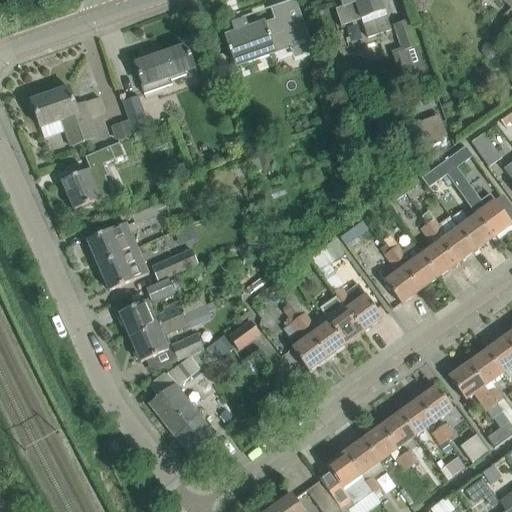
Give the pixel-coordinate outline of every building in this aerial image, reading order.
[(392,29),(381,0),(338,0),(342,8),(336,10),(342,27),(361,20),(367,38),(392,29)] [(511,0),(501,0),(511,9),(511,0)] [(235,34),(225,38),(235,65),(299,43),(285,4),(270,9),(274,20),(248,30),(245,22),(232,27),(235,34)] [(408,77),(425,70),(405,22),(394,27),(403,50),(398,53),(408,77)] [(194,69),(193,66),(186,47),(135,65),(142,86),(141,87),(144,95),(186,81),(184,73),(194,69)] [(68,88),(30,101),(40,129),(72,118),(76,128),(64,132),(70,147),(96,138),(84,104),(75,107),(68,88)] [(149,129),(137,97),(122,102),(134,134),(149,129)] [(505,127),(511,122),(511,110),(499,120),(505,127)] [(471,143),(488,168),(502,158),(484,134),(471,143)] [(123,144),(101,154),(105,162),(127,153),(123,144)] [(464,148),(440,166),(447,175),(471,209),(477,217),(493,239),(511,225),(490,195),(480,202),(456,169),(471,158),(464,148)] [(74,212),(92,204),(99,201),(92,183),(107,177),(102,166),(87,172),(87,171),(61,182),(74,212)] [(440,166),(422,179),(429,189),(447,175),(440,166)] [(399,186),(405,195),(417,187),(411,178),(399,186)] [(395,202),(405,195),(399,186),(389,193),(395,202)] [(130,211),(135,225),(157,215),(156,212),(173,204),(168,195),(152,202),(151,202),(130,211)] [(428,212),(421,217),(427,226),(456,266),(474,252),(458,231),(453,223),(449,218),(438,226),(428,212)] [(477,217),(458,231),(474,252),(493,239),(477,217)] [(137,252),(130,238),(124,224),(87,241),(99,269),(137,252)] [(427,226),(421,230),(428,241),(426,243),(431,250),(423,256),(438,279),(456,266),(427,226)] [(268,278),(287,270),(272,234),(253,243),(268,278)] [(334,241),(310,258),(319,272),(329,265),(343,255),(344,255),(335,243),(334,241)] [(397,247),(391,252),(419,292),(438,279),(423,256),(414,244),(401,253),(397,247)] [(158,282),(197,264),(191,250),(152,268),(158,282)] [(147,276),(142,265),(137,252),(99,269),(109,292),(147,276)] [(392,268),(381,275),(387,283),(385,284),(389,289),(401,306),(419,292),(391,252),(384,257),(392,268)] [(175,293),(169,280),(147,290),(153,303),(175,293)] [(342,289),(335,294),(337,297),(363,333),(382,319),(370,303),(357,285),(345,294),(342,289)] [(131,342),(207,308),(202,297),(180,306),(180,305),(154,317),(147,302),(119,314),(131,342)] [(337,297),(319,310),(323,316),(345,346),(363,333),(337,297)] [(162,338),(190,326),(191,330),(213,320),(207,308),(131,342),(140,364),(168,352),(162,338)] [(305,315),(299,320),(327,359),(345,346),(323,316),(312,325),(305,315)] [(301,343),(292,350),(308,373),(327,359),(299,320),(292,325),(299,334),(296,336),(301,343)] [(260,336),(250,323),(229,339),(238,351),(260,336)] [(171,347),(178,363),(204,351),(197,336),(171,347)] [(511,350),(504,339),(485,353),(502,376),(511,368),(511,350)] [(485,353),(468,365),(495,404),(503,399),(491,383),(502,376),(485,353)] [(149,405),(190,458),(215,439),(177,388),(200,371),(190,358),(167,375),(174,385),(157,399),(156,398),(155,399),(156,400),(149,405)] [(468,365),(449,379),(461,395),(465,402),(473,396),(491,420),(501,413),(495,404),(468,365)] [(156,397),(172,385),(165,375),(149,387),(156,397)] [(453,411),(448,404),(436,388),(417,402),(433,424),(434,425),(453,411)] [(511,411),(503,399),(495,404),(501,413),(511,427),(511,393),(509,396),(511,400),(511,411)] [(415,439),(434,425),(433,424),(417,402),(399,415),(415,439)] [(398,451),(415,439),(399,415),(381,428),(398,451)] [(511,428),(509,423),(487,439),(494,449),(511,436),(511,428)] [(451,447),(447,441),(453,436),(446,426),(438,431),(450,448),(451,447)] [(397,452),(398,451),(381,428),(362,441),(380,464),(391,456),(403,472),(418,491),(424,487),(402,457),(401,457),(397,452)] [(443,453),(450,448),(438,431),(431,436),(443,453)] [(458,446),(467,462),(483,452),(474,436),(458,446)] [(379,465),(380,464),(362,441),(344,455),(361,478),(366,484),(365,485),(382,508),(383,507),(373,493),(380,488),(374,479),(384,471),(379,465)] [(402,457),(424,487),(431,481),(417,462),(409,451),(402,457)] [(342,491),(361,478),(344,455),(325,468),(342,491)] [(320,483),(307,492),(321,511),(340,511),(330,499),(331,498),(320,483)] [(483,497),(491,507),(498,501),(490,491),(483,497)] [(302,511),(291,495),(279,504),(278,502),(271,507),(272,508),(266,511),(302,511)]
